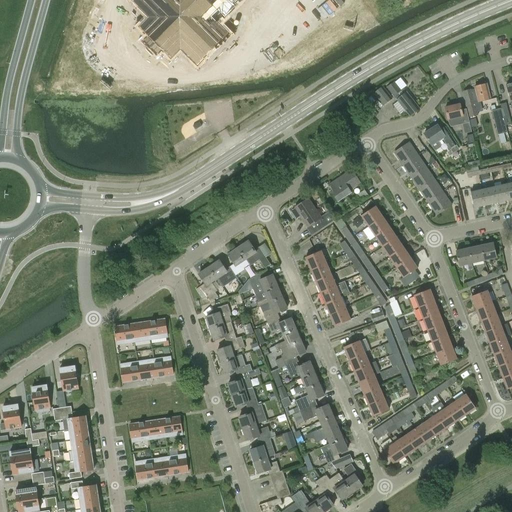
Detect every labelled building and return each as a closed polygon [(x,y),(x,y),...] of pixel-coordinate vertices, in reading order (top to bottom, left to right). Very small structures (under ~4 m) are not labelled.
[(134,0),(147,14),(137,24),(146,34),(141,39),(156,53),(161,49),(170,58),(180,48),(196,66),(229,32),(216,19),(221,13),(223,15),(237,0),(134,0)] [(394,82),(390,85),(386,88),(393,97),(401,91),(394,82)] [(466,105),(469,118),(478,116),(475,104),(490,100),(486,84),(474,88),(475,90),(463,93),(466,104),(466,105)] [(383,86),(375,92),(373,94),(382,106),(393,98),(383,86)] [(393,105),(400,114),(405,110),(410,118),(420,110),(419,109),(406,93),(397,100),(398,101),(393,105)] [(501,108),(504,118),(509,117),(506,103),(500,104),(501,108)] [(448,120),(463,117),(460,104),(445,108),(448,120)] [(504,118),(501,108),(496,110),(495,105),(491,106),(492,111),(491,111),(498,135),(501,144),(505,142),(503,134),(507,133),(503,118),(504,118)] [(423,134),(431,145),(434,150),(436,150),(441,147),(441,145),(438,141),(442,138),(449,149),(456,145),(448,132),(444,135),(437,124),(423,134)] [(403,165),(417,155),(409,142),(394,152),(403,165)] [(411,178),(426,168),(417,155),(403,165),(411,178)] [(467,178),(480,175),(479,171),(478,167),(483,165),(480,166),(469,168),(467,169),(466,169),(467,173),(466,173),(467,178)] [(411,178),(420,190),(434,180),(426,168),(411,178)] [(360,183),(351,170),(329,185),(333,191),(331,192),(338,202),(351,193),(349,191),(360,183)] [(428,202),(443,192),(434,180),(420,190),(428,202)] [(494,187),(498,203),(510,200),(506,184),(494,187)] [(483,189),(486,205),(498,203),(494,187),(483,189)] [(474,208),(486,205),(483,189),(471,192),(474,208)] [(358,205),(369,197),(365,190),(353,198),(358,205)] [(451,205),(448,200),(443,192),(428,202),(437,215),(451,205)] [(308,227),(311,225),(316,232),(334,220),(329,212),(321,217),(308,199),(295,208),(308,227)] [(361,216),(368,227),(382,217),(375,207),(361,216)] [(382,217),(368,227),(375,237),(389,227),(382,217)] [(346,225),(341,218),(335,222),(340,229),(346,225)] [(341,231),(348,241),(353,237),(346,227),(341,230),(341,231)] [(389,227),(375,237),(382,247),(396,237),(389,227)] [(353,237),(348,241),(355,251),(360,247),(353,237)] [(389,257),(403,248),(396,237),(382,247),(389,257)] [(238,248),(250,266),(259,260),(265,268),(270,265),(259,247),(255,250),(248,241),(238,248)] [(340,244),(347,254),(352,252),(344,241),(340,244)] [(481,245),(484,261),(496,258),(493,243),(481,245)] [(481,245),(469,248),(472,263),(484,261),(481,245)] [(360,247),(355,251),(361,261),(367,257),(360,247)] [(233,264),(229,267),(237,278),(236,276),(244,270),(243,268),(249,265),(250,266),(238,248),(227,255),(233,264)] [(396,267),(410,258),(403,248),(389,257),(396,267)] [(473,269),(472,263),(469,248),(456,251),(460,266),(468,264),(469,270),(473,269)] [(310,270),(326,263),(321,251),(305,258),(310,270)] [(347,254),(354,264),(359,262),(352,252),(347,254)] [(367,257),(361,261),(368,271),(374,268),(367,257)] [(419,277),(415,270),(417,268),(410,258),(396,267),(403,278),(400,280),(405,287),(419,277)] [(209,267),(217,279),(222,276),(227,284),(237,278),(229,267),(225,269),(219,260),(209,267)] [(354,264),(361,275),(366,273),(359,262),(354,264)] [(310,270),(315,281),(331,274),(326,263),(310,270)] [(215,281),(217,279),(209,267),(198,274),(204,284),(200,286),(211,302),(218,297),(215,292),(217,291),(217,290),(220,288),(215,281)] [(374,268),(368,271),(375,281),(381,278),(374,268)] [(501,269),(487,275),(488,279),(503,274),(501,269)] [(250,284),(255,295),(277,286),(272,275),(270,270),(248,279),(245,284),(246,286),(250,284)] [(367,283),(368,285),(373,283),(366,273),(361,275),(367,283)] [(331,274),(315,281),(320,292),(336,285),(331,274)] [(488,279),(487,275),(476,279),(477,284),(488,279)] [(381,278),(375,281),(383,292),(388,289),(381,278)] [(477,284),(476,279),(466,283),(467,288),(477,284)] [(336,285),(320,292),(325,304),(340,297),(341,297),(350,293),(345,281),(336,285)] [(511,295),(507,284),(501,286),(505,297),(511,295)] [(258,308),(269,303),(282,298),(277,286),(255,295),(258,301),(256,302),(258,308)] [(418,308),(434,301),(430,290),(414,296),(418,308)] [(471,297),(475,309),(492,302),(488,291),(471,297)] [(380,293),(374,296),(381,307),(387,303),(380,293)] [(325,304),(329,315),(345,308),(341,297),(340,297),(325,304)] [(384,307),(389,319),(394,317),(394,316),(401,314),(396,300),(395,301),(394,297),(389,299),(390,303),(389,305),(384,307)] [(267,322),(267,323),(279,318),(277,313),(287,309),(282,298),(269,303),(271,308),(262,312),(264,317),(261,319),(261,321),(262,324),(267,322)] [(418,308),(423,319),(439,313),(434,301),(418,308)] [(492,302),(475,309),(480,320),(497,314),(492,302)] [(210,329),(231,322),(229,316),(231,315),(228,305),(215,309),(216,314),(206,317),(210,329)] [(345,308),(329,315),(334,327),(350,320),(345,308)] [(382,312),(370,316),(373,322),(384,318),(382,312)] [(439,313),(423,319),(427,331),(443,324),(439,313)] [(484,332),(501,325),(497,314),(480,320),(484,332)] [(394,317),(389,319),(393,330),(399,328),(394,317)] [(279,318),(267,323),(271,333),(280,329),(283,335),(296,329),(291,318),(281,322),(279,318)] [(147,322),(150,340),(167,337),(164,319),(147,322)] [(383,330),(388,343),(394,340),(386,321),(375,325),(378,332),(383,330)] [(131,325),(134,343),(150,340),(147,322),(131,325)] [(231,322),(210,329),(214,341),(224,337),(226,342),(241,337),(241,336),(236,338),(231,322)] [(443,324),(427,331),(431,342),(447,336),(443,324)] [(117,345),(134,343),(131,325),(114,327),(117,345)] [(253,333),(251,325),(245,328),(247,335),(253,333)] [(484,332),(489,343),(505,337),(501,325),(484,332)] [(398,342),(404,340),(401,333),(399,328),(393,330),(398,342)] [(281,349),(287,346),(301,341),(296,329),(283,335),(285,341),(274,346),(277,351),(281,349)] [(408,330),(401,333),(404,340),(411,337),(408,330)] [(436,354),(452,347),(447,336),(431,342),(436,354)] [(221,362),(242,355),(234,357),(232,351),(239,349),(245,347),(241,337),(226,342),(227,347),(217,350),(221,362)] [(505,337),(489,343),(493,355),(510,348),(505,337)] [(394,340),(388,343),(393,354),(398,351),(394,340)] [(408,351),(404,340),(398,342),(402,353),(408,351)] [(279,369),(285,366),(298,361),(296,357),(306,352),(301,341),(287,346),(281,349),(283,355),(281,356),(282,358),(275,361),(278,369),(279,369)] [(344,348),(349,359),(364,353),(359,341),(344,348)] [(254,352),(260,349),(257,342),(251,345),(254,352)] [(456,359),(452,347),(436,354),(440,365),(456,359)] [(511,353),(510,348),(493,355),(498,366),(511,360),(511,353)] [(398,351),(393,354),(397,365),(403,363),(398,351)] [(408,351),(402,353),(407,365),(413,362),(408,351)] [(364,353),(349,359),(353,371),(369,364),(364,353)] [(245,366),(242,355),(221,362),(225,374),(235,371),(237,375),(252,370),(250,364),(245,366)] [(153,360),(156,378),(173,375),(170,357),(153,360)] [(137,362),(139,380),(156,378),(153,360),(137,362)] [(511,360),(498,366),(502,377),(511,373),(511,360)] [(298,361),(285,366),(290,376),(299,373),(301,378),(314,373),(316,372),(314,366),(312,367),(309,361),(300,365),(298,361)] [(123,383),(139,380),(137,362),(120,365),(123,383)] [(413,362),(407,365),(411,377),(417,375),(413,362)] [(403,363),(397,365),(402,377),(408,374),(403,363)] [(358,382),(374,375),(369,364),(353,371),(358,382)] [(74,366),(59,369),(63,391),(78,389),(74,366)] [(252,370),(237,375),(238,380),(227,383),(231,396),(245,391),(252,389),(249,378),(258,375),(256,369),(252,371),(252,370)] [(319,384),(314,373),(301,378),(304,384),(293,389),(295,394),(306,390),(319,384)] [(511,387),(511,373),(502,377),(507,389),(511,387)] [(402,377),(406,388),(412,386),(408,374),(402,377)] [(363,393),(379,387),(374,375),(358,382),(363,393)] [(454,377),(443,384),(446,388),(457,381),(454,377)] [(295,401),(298,408),(299,411),(316,404),(314,400),(324,396),(319,384),(306,390),(308,395),(295,401)] [(443,384),(433,391),(436,395),(446,388),(443,384)] [(50,408),(46,385),(31,388),(35,410),(50,408)] [(406,388),(398,391),(400,396),(409,393),(411,400),(417,397),(412,386),(406,388)] [(363,393),(368,405),(384,398),(379,387),(363,393)] [(245,391),(231,396),(235,408),(246,404),(247,409),(258,405),(255,395),(247,397),(245,391)] [(433,391),(423,398),(426,402),(436,395),(433,391)] [(455,401),(465,416),(475,408),(466,394),(455,401)] [(384,398),(368,405),(373,416),(389,410),(384,398)] [(426,402),(423,398),(413,405),(416,409),(426,402)] [(445,408),(455,422),(465,416),(455,401),(445,408)] [(431,409),(435,415),(445,429),(455,422),(445,408),(441,403),(431,409)] [(316,404),(299,411),(304,422),(317,416),(319,421),(333,416),(328,404),(318,408),(316,404)] [(5,423),(1,423),(2,430),(6,429),(6,430),(21,428),(17,405),(2,407),(5,423)] [(238,417),(242,429),(256,424),(266,421),(260,405),(258,405),(247,409),(249,413),(238,417)] [(413,405),(403,412),(406,416),(416,409),(413,405)] [(403,412),(393,419),(396,423),(406,416),(403,412)] [(71,413),(59,415),(60,421),(67,420),(69,431),(87,428),(85,417),(72,419),(71,413)] [(425,422),(434,436),(445,429),(435,415),(425,422)] [(311,432),(314,437),(338,427),(333,416),(319,421),(322,428),(311,432)] [(179,417),(162,419),(165,437),(182,435),(179,417)] [(165,437),(162,419),(146,422),(149,440),(165,437)] [(393,419),(382,425),(385,430),(396,423),(393,419)] [(132,443),(149,440),(146,422),(129,425),(132,443)] [(415,429),(424,443),(434,436),(425,422),(415,429)] [(257,437),(258,442),(269,438),(275,436),(274,432),(270,434),(268,427),(258,430),(256,424),(242,429),(246,441),(257,437)] [(385,430),(382,425),(372,432),(375,437),(385,430)] [(329,444),(343,439),(338,427),(314,437),(316,442),(327,438),(329,444)] [(70,441),(89,438),(87,428),(69,431),(70,441)] [(404,436),(414,450),(424,443),(415,429),(404,436)] [(46,432),(32,434),(33,441),(39,440),(47,439),(46,432)] [(394,443),(404,457),(414,450),(404,436),(394,443)] [(72,451),(90,448),(89,438),(70,441),(72,451)] [(253,462),(267,458),(275,455),(269,438),(258,442),(260,446),(249,450),(253,462)] [(329,444),(320,448),(327,464),(332,462),(340,459),(338,454),(347,450),(345,445),(347,444),(345,438),(343,439),(329,444)] [(291,449),(296,447),(293,439),(288,441),(291,449)] [(393,464),(404,457),(394,443),(384,450),(393,464)] [(68,452),(70,462),(92,459),(90,448),(72,451),(68,452)] [(11,464),(31,461),(29,449),(9,452),(11,464)] [(308,472),(313,470),(307,454),(302,456),(308,472)] [(185,455),(168,457),(171,475),(188,473),(185,455)] [(340,459),(332,462),(336,469),(338,466),(352,460),(349,455),(340,459)] [(171,475),(168,457),(152,460),(154,478),(171,475)] [(269,464),(267,458),(253,462),(257,474),(268,471),(270,476),(280,473),(276,462),(269,464)] [(92,459),(70,462),(74,462),(75,472),(68,474),(69,480),(81,478),(80,472),(93,470),(92,459)] [(138,480),(154,478),(152,460),(135,462),(138,480)] [(33,472),(31,461),(11,464),(13,475),(33,472)] [(344,481),(352,493),(363,486),(359,480),(361,479),(351,464),(344,470),(349,478),(344,481)] [(298,469),(299,474),(307,472),(306,466),(298,469)] [(280,473),(270,476),(271,481),(284,476),(282,472),(280,473)] [(344,481),(339,473),(333,477),(329,479),(326,475),(320,478),(332,494),(336,492),(342,500),(352,493),(344,481)] [(284,476),(271,481),(273,486),(286,482),(284,476)] [(54,477),(44,478),(33,480),(33,486),(55,483),(54,477)] [(315,501),(322,511),(324,511),(334,506),(328,497),(332,494),(320,478),(315,482),(318,487),(315,489),(320,497),(315,501)] [(79,499),(98,496),(96,486),(83,488),(82,482),(70,483),(71,489),(78,488),(79,499)] [(286,482),(273,486),(274,491),(287,486),(286,482)] [(276,495),(289,491),(287,486),(274,491),(276,495)] [(15,491),(17,502),(37,499),(35,487),(15,491)] [(276,495),(277,499),(280,498),(290,495),(289,491),(276,495)] [(322,511),(315,501),(310,504),(301,491),(291,497),(295,503),(301,511),(305,511),(307,511),(322,511)] [(79,499),(81,510),(99,507),(98,496),(79,499)] [(277,499),(267,502),(269,508),(282,503),(280,498),(277,499)] [(37,499),(17,502),(18,511),(28,511),(39,510),(37,499)] [(286,509),(281,511),(301,511),(295,503),(286,509)]
